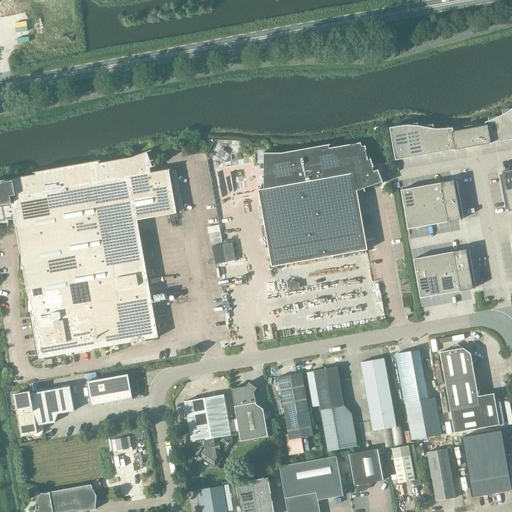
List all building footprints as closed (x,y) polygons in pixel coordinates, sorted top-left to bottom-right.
[(51,0),(45,1),(48,20),(69,16),(67,0),(51,0)] [(15,5),(0,7),(0,14),(3,34),(19,31),(17,16),(15,17),(15,14),(16,12),(15,5)] [(390,131),(395,161),(511,139),(511,116),(500,119),(501,122),(486,124),(486,126),(476,128),(475,126),(463,128),(463,130),(452,132),(452,131),(437,133),(437,132),(422,134),(421,129),(407,132),(406,128),(390,131)] [(368,160),(364,147),(362,147),(360,144),(361,143),(330,149),(329,146),(330,146),(330,145),(282,153),(263,154),(264,154),(264,170),(263,170),(263,171),(264,171),(264,176),(263,176),(263,177),(264,177),(264,190),(256,191),(257,191),(272,267),(368,250),(357,192),(363,189),(364,190),(364,189),(382,183),(382,184),(383,183),(378,170),(374,172),(373,168),(374,168),(371,159),(370,159),(368,160)] [(153,167),(149,151),(130,158),(101,163),(99,162),(96,162),(97,164),(80,168),(79,165),(75,166),(75,168),(59,171),(58,169),(54,170),(54,171),(37,174),(36,173),(35,173),(35,175),(8,181),(0,180),(0,223),(8,224),(9,220),(12,220),(14,220),(20,255),(19,255),(19,271),(24,271),(28,298),(26,298),(27,312),(31,312),(32,317),(151,296),(133,199),(172,191),(169,170),(152,174),(150,169),(153,167)] [(505,192),(511,190),(511,170),(502,172),(505,192)] [(461,220),(455,181),(401,190),(409,229),(461,220)] [(466,250),(413,259),(420,298),(473,289),(466,250)] [(32,317),(39,361),(71,355),(131,344),(133,347),(145,342),(158,340),(154,313),(153,310),(151,296),(32,317)] [(478,397),(473,365),(477,359),(456,344),(452,351),(440,353),(455,433),(500,425),(494,394),(478,397)] [(405,404),(428,400),(419,350),(396,355),(405,404)] [(373,432),(397,428),(384,359),(361,363),(373,432)] [(344,406),(337,367),(314,371),(328,452),(358,447),(352,414),(344,406)] [(289,456),(304,453),(304,452),(310,451),(307,437),(313,436),(302,373),(278,378),(289,435),(285,435),(289,456)] [(128,375),(101,380),(105,404),(133,399),(128,375)] [(105,404),(101,380),(87,382),(91,407),(105,404)] [(241,442),(268,437),(264,410),(257,405),(254,393),(257,389),(249,383),(246,387),(232,390),(241,442)] [(40,436),(42,434),(44,431),(43,425),(55,423),(58,414),(75,411),(70,387),(30,394),(30,392),(14,395),(17,413),(21,437),(33,435),(34,436),(35,437),(37,437),(39,437),(40,436)] [(224,395),(185,402),(190,435),(187,440),(192,443),(188,448),(215,466),(221,458),(220,452),(227,451),(233,442),(224,395)] [(423,403),(416,404),(418,418),(426,417),(423,403)] [(511,491),(501,431),(481,435),(492,494),(511,491)] [(492,494),(481,435),(461,438),(472,498),(492,494)] [(392,449),(399,483),(410,481),(415,486),(421,484),(415,446),(392,449)] [(320,447),(312,449),(313,459),(322,457),(320,447)] [(360,491),(367,490),(370,484),(370,483),(383,481),(378,449),(349,454),(355,487),(360,491)] [(436,502),(456,498),(447,449),(427,453),(436,502)] [(287,511),(320,511),(318,501),(344,496),(337,457),(279,467),(287,511)] [(240,511),(274,511),(268,478),(236,483),(240,511)] [(97,497),(91,485),(41,494),(37,494),(35,511),(82,511),(96,510),(97,497)] [(200,511),(227,511),(223,486),(197,491),(200,511)]
